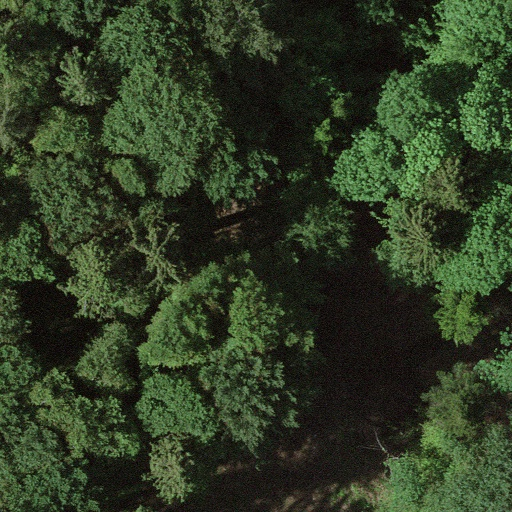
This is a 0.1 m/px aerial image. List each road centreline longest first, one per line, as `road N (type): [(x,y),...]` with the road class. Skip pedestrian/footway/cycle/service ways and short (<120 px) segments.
road 1 (track): [(129,0),(167,95),(270,277),(283,384),(340,511)]
road 2 (track): [(193,511),(283,384)]
